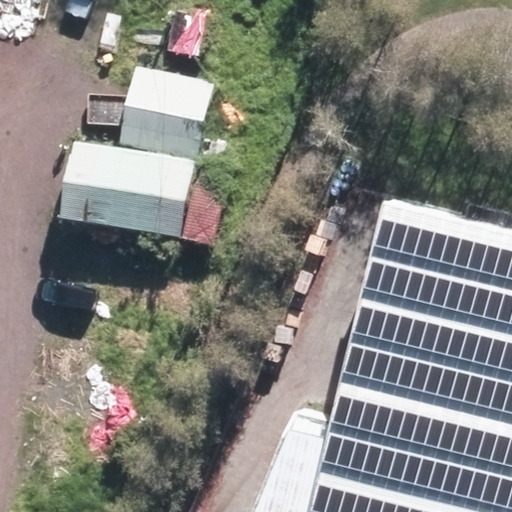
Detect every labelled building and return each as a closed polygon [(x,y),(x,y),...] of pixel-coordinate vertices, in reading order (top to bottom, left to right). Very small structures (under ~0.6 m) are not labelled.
[(164,0),(66,0),(65,10),(161,23),(164,0)] [(212,78),(136,69),(126,150),(202,160),(212,78)] [(511,511),(511,143),(407,119),(315,511),(511,511)] [(68,163),(55,161),(51,193),(64,194),(60,227),(180,242),(190,168),(69,152),(68,163)] [(200,284),(134,260),(120,299),(186,323),(200,284)] [(177,328),(139,313),(119,361),(156,377),(177,328)] [(150,380),(119,369),(92,449),(123,459),(150,380)] [(106,511),(113,491),(77,481),(67,511),(106,511)]
